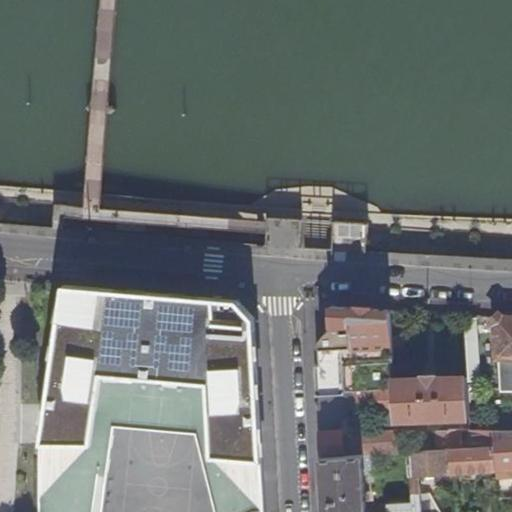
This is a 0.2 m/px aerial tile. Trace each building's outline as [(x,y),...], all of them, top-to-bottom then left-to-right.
[(118,282),(119,265),(78,263),(78,280),(118,282)] [(266,511),(256,318),(239,300),(63,286),(41,444),(40,511),(266,511)] [(395,389),(395,381),(391,310),(362,308),(330,306),(332,329),(321,340),(322,364),(318,364),(319,394),(347,392),(344,363),(362,362),(364,391),(395,389)] [(483,383),(480,316),(465,315),(468,377),(468,384),(483,383)] [(511,390),(511,317),(503,317),(496,317),(498,357),(501,357),(504,391),(511,390)] [(468,384),(468,377),(395,381),(395,389),(395,391),(396,408),(397,415),(397,421),(437,419),(437,423),(443,423),(443,419),(470,417),(468,384)] [(397,421),(397,415),(389,415),(389,431),(344,432),(343,410),(356,410),(396,408),(395,391),(355,394),(355,392),(347,392),(319,394),(321,416),(323,448),(323,457),(379,454),(399,452),(397,421)] [(450,449),(451,473),(496,470),(495,430),(471,431),(472,448),(462,449),(461,430),(449,431),(450,449)] [(511,431),(495,430),(496,470),(497,477),(511,475),(511,431)] [(419,451),(450,449),(449,431),(438,431),(438,445),(419,446),(419,451)] [(419,451),(410,452),(412,494),(421,493),(420,475),(451,473),(450,449),(419,451)] [(379,454),(323,457),(326,508),(326,511),(366,511),(365,475),(379,475),(379,473),(379,454)] [(413,504),(413,511),(422,511),(421,493),(412,494),(413,504)]
